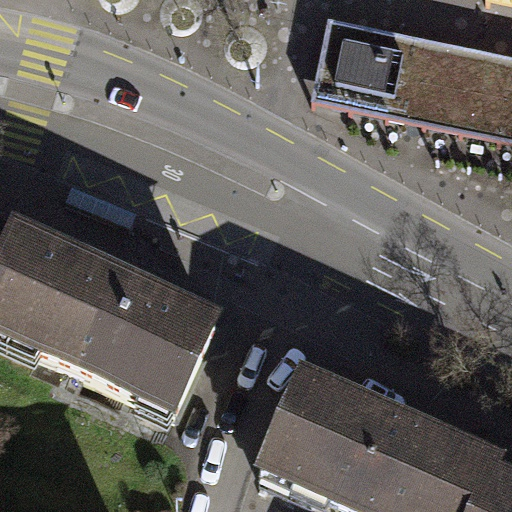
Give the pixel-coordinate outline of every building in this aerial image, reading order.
[(511,14),(511,0),(489,0),(487,10),(511,14)] [(511,67),(341,31),(323,114),(511,154),(511,67)] [(7,258),(0,275),(0,348),(174,427),(217,337),(12,245),(7,258)] [(483,511),(493,491),(498,479),(303,395),(263,487),(320,511),(322,511),(483,511)] [(511,511),(511,499),(493,491),(483,511),(511,511)]
